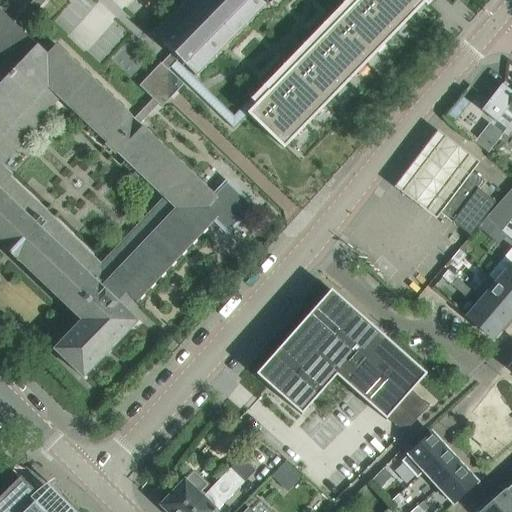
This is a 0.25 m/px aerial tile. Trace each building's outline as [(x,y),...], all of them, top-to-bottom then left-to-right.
[(135,319),(135,320),(124,309),(133,300),(136,303),(218,217),(228,227),(247,207),(223,184),(213,194),(142,127),(141,128),(139,125),(159,105),(162,107),(184,85),(168,70),(178,59),(183,63),(182,64),(183,66),(184,65),(185,65),(194,74),(193,75),(195,76),(196,76),(197,76),(197,77),(259,14),(258,13),(266,5),(268,6),(269,6),(270,6),(272,5),(271,4),(273,2),(277,5),(281,0),(184,0),(152,33),(152,34),(152,35),(153,36),(154,36),(154,35),(164,44),(163,45),(163,46),(164,48),(165,47),(171,53),(161,64),(161,63),(139,86),(153,99),(133,120),(131,117),(132,116),(56,45),(48,53),(48,55),(46,55),(46,53),(21,30),(14,23),(0,10),(0,242),(4,246),(2,248),(6,252),(8,250),(9,250),(12,247),(17,253),(15,256),(13,259),(17,263),(19,261),(82,321),(54,350),(83,378),(138,322),(135,319)] [(66,0),(69,2),(70,0),(34,0),(14,23),(21,30),(47,0),(66,0)] [(358,0),(248,114),(284,148),(296,136),(289,128),(296,121),(303,128),(316,115),(309,108),(316,100),(323,107),(336,94),(329,87),(336,79),(343,87),(356,74),(349,66),(356,59),(363,66),(376,53),(369,46),(376,38),(383,45),(396,32),(389,25),(396,17),(403,25),(416,11),(409,4),(412,0),(417,0),(422,5),(424,4),(427,7),(429,4),(430,4),(433,0),(358,0)] [(511,133),(511,83),(507,79),(482,111),(511,134),(511,133)] [(448,227),(452,222),(436,210),(467,168),(477,176),(485,165),(442,132),(397,190),(448,227)] [(495,202),(479,190),(485,182),(482,179),(477,176),(467,168),(436,210),(452,222),(470,236),(484,218),(495,202)] [(502,231),(511,219),(511,198),(507,194),(486,218),(502,231)] [(511,219),(502,231),(511,240),(511,219)] [(488,220),(480,229),(488,236),(496,227),(488,220)] [(496,282),(496,281),(511,295),(511,247),(488,276),(496,282)] [(466,256),(459,250),(451,260),(458,265),(466,256)] [(457,278),(448,270),(442,277),(451,285),(457,278)] [(508,322),(511,317),(511,295),(496,281),(496,282),(481,299),(508,322)] [(267,362),(256,375),(295,410),(297,408),(338,361),(344,366),(340,369),(390,413),(386,417),(387,418),(404,433),(430,407),(412,391),(426,374),(413,363),(408,369),(391,353),(396,347),(331,290),(320,303),(325,308),(309,325),(304,320),(283,344),(289,349),(273,367),(267,362)] [(508,322),(481,299),(466,317),(493,340),(508,322)] [(239,424),(233,433),(246,442),(252,434),(239,424)] [(423,471),(447,450),(432,433),(401,461),(417,478),(424,472),(423,471)] [(438,487),(462,466),(447,450),(423,471),(424,472),(438,487)] [(202,498),(198,495),(208,485),(194,472),(162,505),(168,511),(216,511),(217,511),(216,511),(255,471),(241,458),(202,498)] [(453,504),(477,482),(462,466),(438,487),(453,504)] [(384,468),(370,482),(378,490),(392,477),(384,468)] [(71,511),(59,499),(56,501),(55,500),(55,499),(54,497),(52,497),(51,496),(49,497),(47,497),(46,498),(45,500),(45,501),(21,477),(0,497),(0,511),(71,511)] [(511,511),(511,499),(505,492),(482,511),(511,511)] [(402,501),(397,495),(388,503),(394,509),(402,501)]
